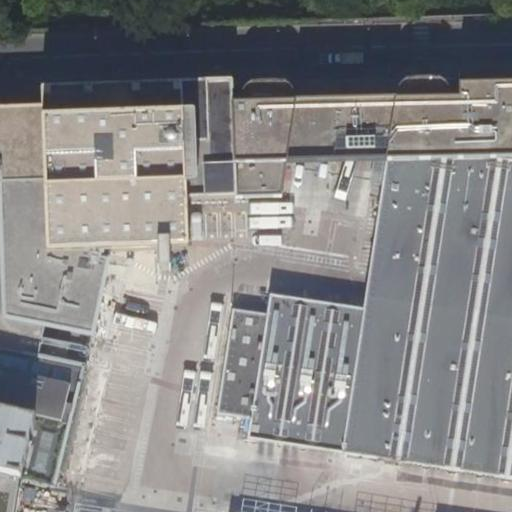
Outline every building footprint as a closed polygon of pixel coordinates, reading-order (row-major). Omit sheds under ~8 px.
[(461,96),(393,99),(383,160),(360,308),(273,296),(270,316),(236,310),(223,412),(256,417),(254,435),(511,476),(511,75),(461,77),(461,96)] [(284,82),(181,85),(185,203),(279,203),(286,163),(297,103),(296,97),(293,91),(289,86),(284,82)] [(43,111),(0,111),(0,349),(38,357),(45,326),(90,335),(106,261),(99,259),(102,251),(158,250),(158,266),(170,265),(169,249),(187,249),(185,203),(181,85),(42,90),(43,111)] [(393,99),(365,99),(324,101),(297,103),(286,163),(315,162),(357,161),(383,160),(393,99)] [(0,413),(33,422),(19,479),(58,487),(73,430),(84,366),(38,357),(0,349),(0,413)] [(33,422),(0,413),(0,474),(19,479),(33,422)] [(242,440),(242,419),(229,419),(228,439),(242,440)] [(0,511),(13,511),(17,489),(0,475),(0,511)]
